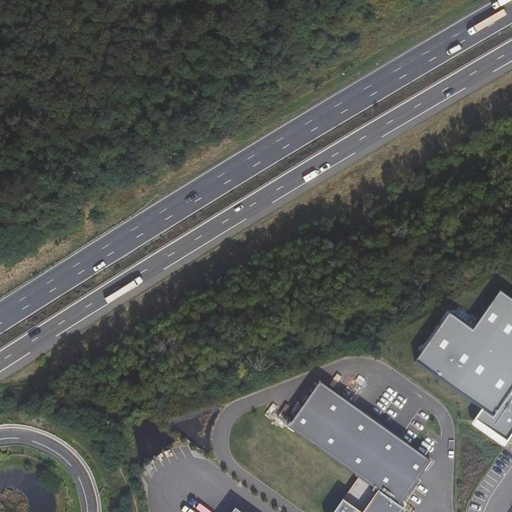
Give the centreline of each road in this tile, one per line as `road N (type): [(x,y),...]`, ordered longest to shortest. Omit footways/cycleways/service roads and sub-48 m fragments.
road 1 (motorway): [(0,361),(511,50)]
road 2 (motorway): [(511,7),(0,318)]
road 3 (motorway): [(0,434),(35,440),(66,460),(79,477),(85,511)]
